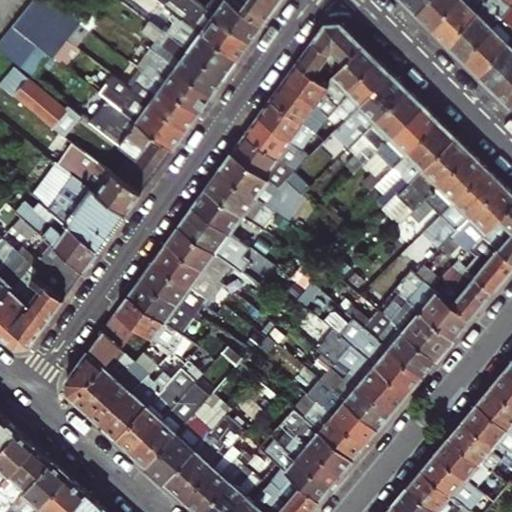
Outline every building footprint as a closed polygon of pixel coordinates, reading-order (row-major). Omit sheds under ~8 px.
[(52,56),(66,40),(80,23),(83,19),(59,0),(33,0),(0,43),(0,49),(22,67),(39,46),(52,56)] [(251,41),(214,14),(206,9),(195,0),(182,18),(238,59),(251,41)] [(212,0),(206,9),(214,14),(224,0),(212,0)] [(230,0),(224,0),(214,14),(251,41),(263,24),(231,0),(230,0)] [(231,0),(263,24),(280,0),(231,0)] [(428,0),(403,0),(417,13),(428,0)] [(428,0),(417,13),(434,29),(457,0),(428,0)] [(450,45),(487,0),(457,0),(434,29),(450,45)] [(511,5),(511,4),(506,0),(487,0),(450,45),(465,60),(493,29),(511,5)] [(168,19),(174,12),(162,2),(156,10),(168,19)] [(511,5),(493,29),(465,60),(481,75),(507,44),(511,38),(511,5)] [(90,31),(102,15),(92,8),(83,19),(80,23),(87,29),(90,31)] [(225,76),(238,59),(182,18),(175,27),(180,31),(195,42),(189,49),(225,76)] [(189,49),(174,38),(150,21),(143,31),(157,41),(156,42),(166,50),(181,60),(176,67),(212,94),(225,76),(189,49)] [(341,22),(326,23),(296,64),(323,83),(325,79),(317,73),(334,50),(346,63),(364,45),(341,22)] [(66,40),(73,46),(87,29),(80,23),(66,40)] [(180,31),(174,38),(189,49),(195,42),(180,31)] [(481,75),(497,91),(511,72),(511,38),(507,44),(481,75)] [(52,56),(86,82),(95,69),(75,54),(78,50),(73,46),(66,40),(52,56)] [(339,95),(343,100),(351,92),(348,89),(378,58),(364,45),(346,63),(333,75),(346,88),(339,95)] [(137,65),(144,70),(200,111),(212,94),(176,67),(161,56),(150,48),(137,65)] [(161,56),(176,67),(181,60),(166,50),(161,56)] [(351,92),(343,100),(338,105),(334,109),(341,116),(340,117),(343,121),(346,119),(361,104),(393,72),(378,58),(348,89),(351,92)] [(283,81),(316,105),(322,112),(332,99),(325,92),(329,87),(326,86),(323,83),(296,64),(283,81)] [(15,66),(2,83),(70,136),(80,124),(86,117),(52,91),(51,93),(15,66)] [(200,111),(144,70),(136,80),(140,84),(156,95),(150,103),(187,129),(200,111)] [(393,72),(361,104),(368,111),(353,126),(361,135),(409,88),(393,72)] [(511,72),(497,91),(511,105),(511,72)] [(325,79),(329,81),(333,75),(329,73),(325,79)] [(303,122),(316,105),(283,81),(271,99),(303,122)] [(135,91),(150,103),(156,95),(140,84),(135,91)] [(143,113),(137,121),(173,147),(187,129),(150,103),(135,91),(131,88),(123,99),(143,113)] [(371,158),(377,151),(425,104),(409,88),(361,135),(369,143),(357,154),(366,162),(371,158)] [(339,95),(333,101),(338,105),(343,100),(339,95)] [(118,106),(137,121),(143,113),(123,99),(118,106)] [(258,116),(310,154),(326,138),(303,122),(271,99),(258,116)] [(173,147),(137,121),(118,106),(111,101),(94,123),(133,154),(156,172),(173,147)] [(425,104),(377,151),(386,160),(379,166),(356,189),(363,197),(393,167),(408,152),(440,120),(425,104)] [(341,116),(334,109),(331,113),(337,120),(334,123),(338,127),(340,125),(343,121),(340,117),(341,116)] [(244,134),(277,158),(283,150),(297,159),(289,167),(294,170),(310,154),(258,116),(244,134)] [(343,121),(340,125),(344,129),(350,123),(346,119),(343,121)] [(440,120),(408,152),(415,159),(400,173),(402,175),(378,200),(385,207),(403,189),(411,181),(456,136),(440,120)] [(277,158),(244,134),(232,152),(264,176),(277,158)] [(369,143),(361,135),(350,146),(357,154),(369,143)] [(456,136),(411,181),(419,189),(411,198),(393,215),(400,222),(406,216),(473,152),(456,136)] [(119,174),(75,140),(68,149),(80,159),(72,170),(73,171),(126,212),(141,192),(119,174)] [(386,160),(377,151),(371,158),(379,166),(386,160)] [(297,191),(284,179),(278,185),(274,182),(264,176),(232,152),(219,169),(276,209),(282,213),(297,191)] [(415,159),(408,152),(393,167),(400,173),(415,159)] [(473,152),(406,216),(411,221),(422,210),(433,221),(455,199),(488,167),(473,152)] [(156,172),(133,154),(119,174),(141,192),(156,172)] [(340,171),(349,179),(366,162),(357,154),(340,171)] [(57,158),(33,191),(40,198),(49,205),(73,171),(72,170),(57,158)] [(294,170),(289,167),(274,182),(278,185),(284,179),(294,170)] [(504,182),(488,167),(455,199),(463,207),(456,210),(428,238),(437,248),(439,246),(451,234),(504,182)] [(206,187),(243,212),(248,205),(269,219),(276,209),(219,169),(206,187)] [(284,179),(297,191),(301,191),(308,184),(294,170),(284,179)] [(49,205),(59,214),(99,250),(126,212),(73,171),(49,205)] [(419,189),(411,181),(403,189),(411,198),(419,189)] [(511,190),(504,182),(451,234),(456,239),(460,235),(464,240),(474,229),(476,221),(486,231),(511,204),(511,190)] [(258,235),(245,225),(237,220),(243,212),(206,187),(193,205),(230,230),(250,245),(256,237),(258,235)] [(49,205),(40,198),(33,207),(52,223),(59,214),(49,205)] [(37,229),(52,242),(84,269),(99,250),(59,214),(52,223),(33,207),(25,200),(15,210),(22,216),(37,229)] [(7,203),(1,210),(16,223),(22,216),(15,210),(7,203)] [(511,204),(486,231),(482,235),(511,260),(511,204)] [(241,270),(246,263),(248,260),(222,241),(230,230),(193,205),(178,225),(230,261),(241,270)] [(243,212),(250,218),(264,227),(269,219),(248,205),(243,212)] [(245,225),(250,218),(243,212),(237,220),(245,225)] [(16,223),(13,225),(29,238),(37,229),(22,216),(16,223)] [(166,242),(202,269),(210,274),(217,279),(230,261),(178,225),(166,242)] [(29,238),(29,239),(43,251),(52,242),(37,229),(29,238)] [(451,234),(439,246),(448,255),(464,240),(460,235),(456,239),(451,234)] [(511,266),(511,260),(482,235),(475,242),(481,247),(475,254),(470,261),(462,255),(456,261),(492,291),(511,266)] [(2,237),(0,239),(0,253),(2,256),(11,246),(2,237)] [(250,245),(275,265),(282,256),(256,237),(250,245)] [(64,297),(84,269),(52,242),(43,251),(33,263),(40,269),(36,274),(46,282),(64,297)] [(202,269),(166,242),(154,259),(190,285),(202,269)] [(2,256),(0,253),(0,269),(16,252),(17,251),(11,246),(2,256)] [(475,254),(468,249),(462,255),(470,261),(475,254)] [(0,298),(12,286),(22,275),(13,266),(22,255),(17,251),(16,252),(0,269),(0,298)] [(432,253),(413,271),(431,286),(439,278),(429,268),(437,259),(432,253)] [(32,264),(22,255),(13,266),(22,275),(29,267),(32,264)] [(140,277),(177,303),(187,289),(190,285),(154,259),(140,277)] [(449,279),(437,291),(469,318),(492,291),(456,261),(443,274),(449,279)] [(246,263),(241,270),(260,285),(266,278),(246,263)] [(469,318),(437,291),(431,286),(413,271),(409,268),(404,275),(418,286),(412,293),(403,286),(398,292),(452,339),(469,318)] [(202,269),(190,285),(198,290),(210,274),(202,269)] [(36,274),(32,279),(42,288),(46,282),(36,274)] [(177,303),(140,277),(129,293),(177,328),(189,313),(185,310),(177,303)] [(0,298),(0,330),(3,333),(17,318),(32,301),(42,288),(32,279),(19,293),(12,286),(0,298)] [(17,318),(3,333),(15,344),(31,343),(64,297),(46,282),(42,288),(32,301),(17,318)] [(177,303),(185,310),(195,295),(187,289),(177,303)] [(452,339),(398,292),(393,299),(401,306),(390,319),(436,358),(452,339)] [(177,328),(129,293),(116,310),(138,326),(155,338),(170,349),(184,361),(188,357),(191,353),(178,341),(181,337),(174,334),(178,329),(177,328)] [(221,306),(207,297),(202,304),(217,313),(221,306)] [(379,310),(390,319),(401,306),(393,299),(388,304),(386,303),(379,310)] [(436,358),(390,319),(379,310),(379,309),(368,322),(365,315),(358,309),(351,317),(353,318),(422,375),(436,358)] [(74,398),(104,365),(120,347),(138,326),(116,310),(66,379),(67,392),(74,398)] [(198,319),(193,316),(190,320),(195,324),(198,319)] [(408,391),(422,375),(353,318),(348,323),(359,333),(350,343),(408,391)] [(408,391),(350,343),(340,355),(324,342),(317,350),(320,353),(392,411),(408,391)] [(120,347),(104,365),(109,370),(125,352),(120,347)] [(74,398),(89,411),(134,360),(125,352),(109,370),(104,365),(74,398)] [(392,411),(320,353),(317,357),(329,367),(342,378),(332,389),(378,427),(392,411)] [(171,377),(118,437),(133,451),(187,389),(196,379),(187,371),(194,363),(188,357),(184,361),(171,377)] [(103,424),(133,391),(149,373),(134,360),(89,411),(103,424)] [(204,371),(194,363),(187,371),(196,379),(204,371)] [(319,378),(332,389),(342,378),(329,367),(319,378)] [(103,424),(118,437),(171,377),(162,369),(154,378),(138,395),(133,391),(103,424)] [(492,386),(511,402),(511,374),(506,369),(492,386)] [(154,378),(149,373),(133,391),(138,395),(154,378)] [(319,378),(313,386),(326,396),(332,389),(319,378)] [(365,442),(378,427),(332,389),(326,396),(313,386),(307,393),(319,403),(365,442)] [(478,403),(511,430),(511,402),(492,386),(478,403)] [(148,465),(191,415),(202,403),(187,389),(133,451),(148,465)] [(202,403),(191,415),(202,425),(214,412),(203,402),(202,403)] [(365,442),(319,403),(316,407),(320,411),(310,422),(352,458),(365,442)] [(504,452),(511,459),(511,430),(478,403),(464,419),(504,452)] [(148,465),(166,481),(210,432),(214,436),(218,431),(214,428),(226,414),(218,407),(214,412),(202,425),(191,415),(148,465)] [(352,458),(310,422),(294,408),(282,421),(341,471),(352,458)] [(2,413),(0,416),(0,449),(19,429),(2,413)] [(166,481),(185,498),(232,445),(245,430),(226,414),(214,428),(218,431),(214,436),(210,432),(166,481)] [(504,452),(464,419),(449,436),(490,469),(504,452)] [(341,471),(282,421),(270,435),(329,485),(341,471)] [(0,483),(36,444),(19,429),(0,449),(0,483)] [(329,485),(270,435),(259,447),(270,456),(276,461),(291,475),(318,499),(329,485)] [(449,436),(435,453),(475,486),(490,469),(449,436)] [(0,511),(4,511),(53,459),(36,444),(0,483),(0,511)] [(185,498),(200,511),(201,511),(245,464),(240,459),(244,455),(232,445),(185,498)] [(201,511),(230,511),(246,495),(263,475),(258,470),(270,456),(259,447),(248,459),(244,455),(240,459),(245,464),(201,511)] [(422,469),(465,505),(476,492),(472,490),(475,486),(435,453),(422,469)] [(53,459),(4,511),(35,511),(53,492),(69,474),(53,459)] [(472,511),(465,505),(422,469),(408,486),(438,511),(455,511),(457,510),(459,511),(472,511)] [(482,492),(491,480),(496,475),(490,469),(475,486),(482,492)] [(53,492),(35,511),(68,511),(88,491),(69,474),(53,492)] [(272,511),(306,511),(318,499),(291,475),(280,488),(265,506),(272,511)] [(491,480),(502,490),(507,484),(496,475),(491,480)] [(246,495),(230,511),(259,511),(265,506),(280,488),(271,480),(253,501),(246,495)] [(394,503),(404,511),(438,511),(408,486),(394,503)] [(98,511),(104,506),(88,491),(68,511),(98,511)] [(480,499),(489,506),(493,501),(484,494),(480,499)] [(404,511),(394,503),(385,511),(404,511)]
